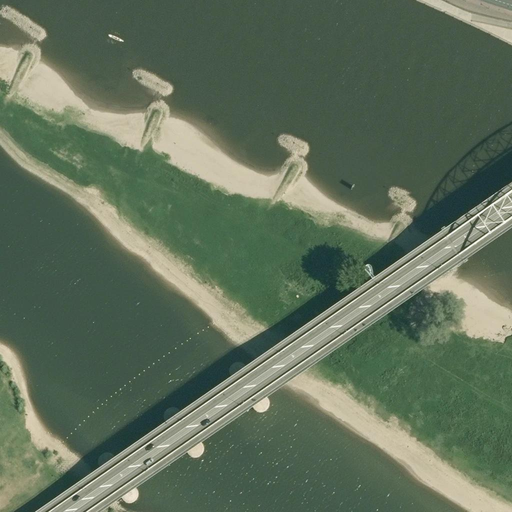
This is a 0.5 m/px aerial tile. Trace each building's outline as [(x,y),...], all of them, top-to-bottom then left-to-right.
[(395,305),(376,279),(376,278),(375,278),(374,278),(373,278),(372,279),(372,280),(371,281),(372,282),(390,308),(391,309),(392,309),(393,309),(394,309),(394,308),(395,307),(395,306),(395,305)] [(329,350),(311,324),(310,323),(309,323),(308,323),(307,323),(307,324),(306,325),(306,326),(306,327),(325,353),(326,354),(327,354),(328,354),(329,353),(330,352),(330,351),(329,350)] [(263,396),(245,370),(244,369),(243,369),(242,369),(241,369),(240,370),(240,371),(240,372),(240,373),(258,399),(259,400),(260,400),(261,400),(262,400),(263,399),(263,398),(263,397),(263,396)] [(198,442),(179,415),(178,415),(177,414),(176,414),(176,415),(175,416),(174,417),(174,418),(175,418),(193,445),(194,446),(195,446),(196,446),(197,445),(198,444),(198,443),(198,442)] [(132,487),(114,461),(113,460),(112,460),(111,460),(110,460),(109,461),(109,462),(109,463),(109,464),(127,490),(128,491),(129,491),(130,491),(131,491),(132,490),(132,489),(132,488),(132,487)]
